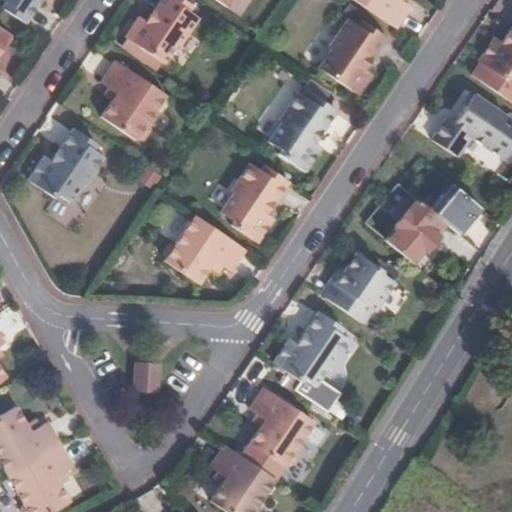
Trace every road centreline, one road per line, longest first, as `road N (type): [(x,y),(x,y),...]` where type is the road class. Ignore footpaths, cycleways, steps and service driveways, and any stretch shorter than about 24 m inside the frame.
road 1 (residential): [(241,333),(472,0)]
road 2 (residential): [(35,312),(115,458),(135,477),(161,455),(241,333)]
road 3 (tertiary): [(511,248),(349,511)]
road 4 (residential): [(241,333),(35,312)]
road 5 (residential): [(97,0),(0,136)]
